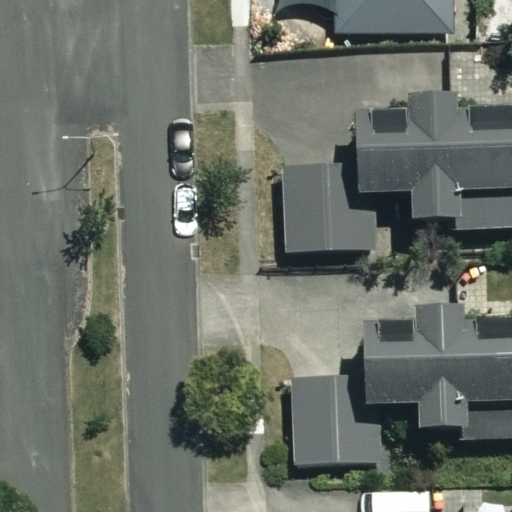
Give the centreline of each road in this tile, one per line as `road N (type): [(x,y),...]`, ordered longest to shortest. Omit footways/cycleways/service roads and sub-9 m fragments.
road 1 (residential): [(33,511),(16,0)]
road 2 (residential): [(151,0),(167,511)]
